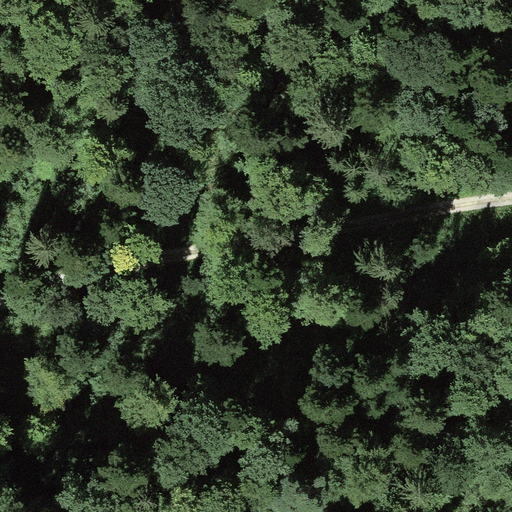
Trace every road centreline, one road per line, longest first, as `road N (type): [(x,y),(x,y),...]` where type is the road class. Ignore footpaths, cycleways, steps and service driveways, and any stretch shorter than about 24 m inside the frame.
road 1 (track): [(511,197),(99,270),(0,306)]
road 2 (track): [(511,402),(410,454),(335,511)]
